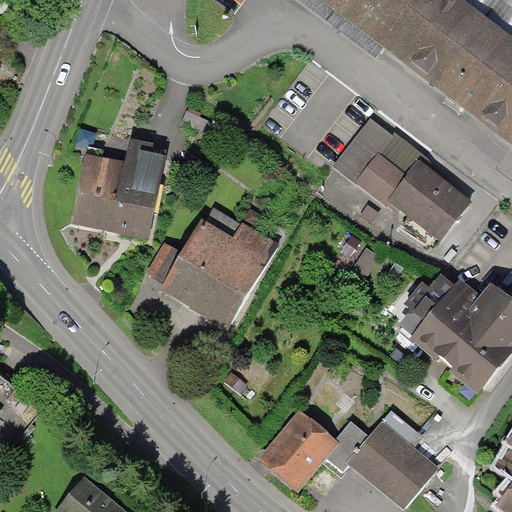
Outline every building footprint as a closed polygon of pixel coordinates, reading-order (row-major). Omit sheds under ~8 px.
[(298,0),(376,59),(383,50),(317,0),(298,0)] [(511,0),(317,0),(383,50),(511,148),(511,0)] [(393,137),(370,120),(333,168),(355,184),(378,154),(380,155),(393,137)] [(420,162),(425,166),(430,160),(395,134),(393,137),(380,155),(408,177),(420,162)] [(154,145),(130,140),(125,163),(85,155),(71,226),(115,234),(149,241),(166,157),(152,155),(154,145)] [(387,209),(389,207),(397,214),(400,211),(441,243),(472,203),(438,176),(425,166),(420,162),(408,177),(380,155),(378,154),(355,184),(387,209)] [(228,331),(278,245),(242,224),(233,240),(202,221),(183,254),(165,285),(161,292),(189,309),(228,331)] [(165,285),(183,254),(166,244),(147,275),(165,285)] [(381,258),(367,248),(347,276),(361,286),(381,258)] [(430,290),(423,284),(405,306),(412,312),(400,326),(413,337),(410,341),(422,350),(436,362),(439,358),(452,369),(449,373),(477,396),(511,354),(511,302),(491,285),(481,297),(461,280),(455,287),(442,275),(430,290)] [(336,441),(300,412),(258,462),(266,469),(298,495),(326,460),(340,445),(336,441)] [(391,412),(382,422),(415,449),(424,438),(391,412)] [(415,449),(382,422),(369,439),(346,465),(348,466),(403,511),(404,511),(440,469),(415,449)] [(346,465),(369,439),(352,423),(336,441),(340,445),(326,460),(342,473),(348,466),(346,465)] [(511,511),(511,434),(506,445),(509,447),(496,464),(511,479),(511,488),(494,511),(495,511),(511,511)] [(123,511),(85,478),(55,511),(123,511)]
